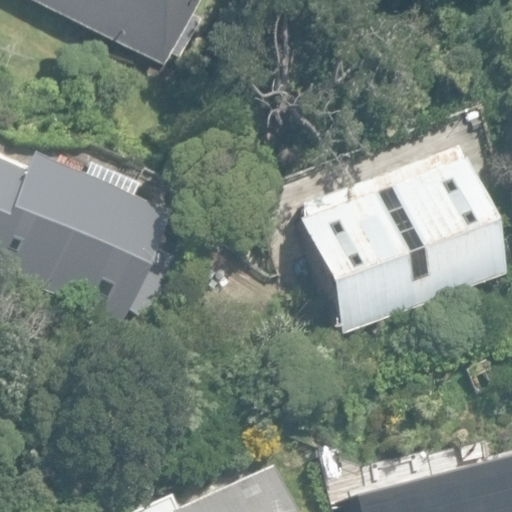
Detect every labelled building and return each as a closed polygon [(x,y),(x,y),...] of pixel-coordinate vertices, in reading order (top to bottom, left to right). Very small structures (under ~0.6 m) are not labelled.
[(42,0),(158,59),(159,58),(165,45),(174,50),(194,11),(183,5),(185,0),(42,0)] [(283,0),(281,8),(351,28),(359,5),(357,0),(283,0)] [(293,229),(334,340),(500,278),(449,153),(293,211),(298,227),(293,229)] [(0,280),(119,329),(133,294),(158,304),(175,261),(152,252),(167,216),(125,199),(131,186),(82,166),(77,179),(25,158),(18,174),(0,166),(0,280)] [(288,463),(322,451),(314,431),(281,442),(288,463)] [(345,511),(511,511),(511,458),(343,502),(345,511)] [(194,511),(277,511),(263,480),(194,511)]
